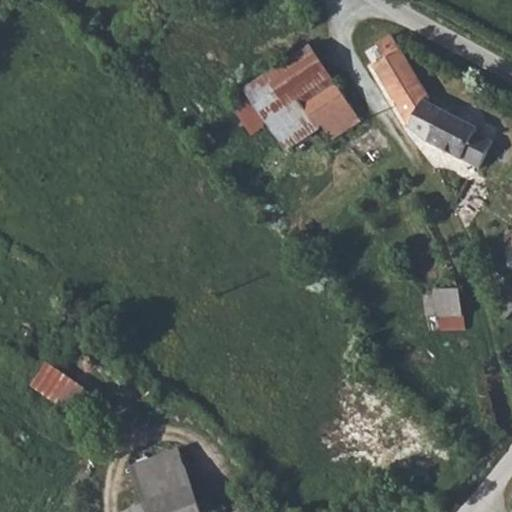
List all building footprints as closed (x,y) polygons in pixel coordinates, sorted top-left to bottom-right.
[(388,55),(373,65),(421,135),(481,170),(495,140),(482,135),(482,128),(430,100),(431,91),(396,35),(379,43),(388,55)] [(314,47),(250,89),(271,119),(290,146),(325,126),(310,104),(340,84),(314,47)] [(365,121),(340,84),(310,104),(325,126),(340,116),(352,131),(365,121)] [(271,119),(250,89),(235,100),(254,130),(271,119)] [(340,116),(325,126),(334,142),(352,131),(340,116)] [(511,284),(498,301),(507,323),(511,317),(511,284)] [(441,315),(442,317),(465,316),(462,286),(437,289),(438,294),(441,315)] [(429,316),(441,315),(438,294),(425,295),(429,316)] [(444,332),(467,330),(465,316),(442,317),(444,332)] [(42,377),(90,414),(106,392),(57,356),(42,377)] [(140,473),(151,504),(195,487),(198,485),(185,455),(140,473)] [(245,511),(245,510),(240,511),(204,511),(195,487),(151,504),(153,511),(245,511)]
